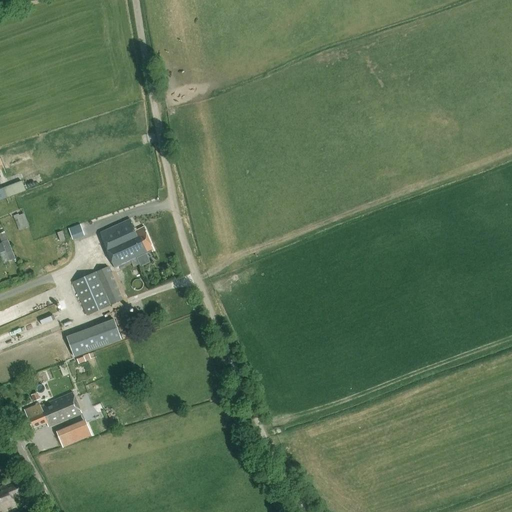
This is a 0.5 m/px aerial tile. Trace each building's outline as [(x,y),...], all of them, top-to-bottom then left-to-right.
[(0,201),(8,198),(8,199),(17,195),(26,192),(22,181),(4,188),(0,189),(0,201)] [(20,216),(19,214),(13,216),(19,232),(30,227),(25,214),(20,216)] [(136,232),(131,220),(100,234),(115,268),(119,267),(124,265),(154,251),(144,228),(136,232)] [(2,242),(0,242),(0,255),(3,263),(9,261),(15,259),(8,240),(2,242)] [(110,267),(73,283),(87,315),(124,300),(110,267)] [(114,320),(70,336),(77,357),(122,341),(114,320)] [(41,407),(39,404),(24,411),(33,430),(47,424),(49,428),(82,414),(73,393),(41,407)] [(38,393),(32,395),(34,401),(41,399),(38,393)] [(86,423),(78,426),(84,439),(91,436),(86,423)] [(57,446),(69,442),(66,433),(54,437),(57,446)] [(6,483),(0,485),(0,511),(4,511),(16,507),(13,500),(22,496),(14,478),(6,482),(6,483)]
